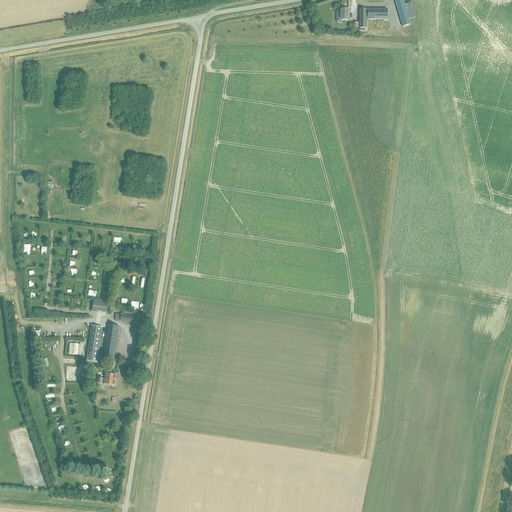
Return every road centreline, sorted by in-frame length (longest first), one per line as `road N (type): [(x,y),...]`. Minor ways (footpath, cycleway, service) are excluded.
road 1 (unclassified): [(122,511),(201,17)]
road 2 (unclassified): [(0,50),(201,17)]
